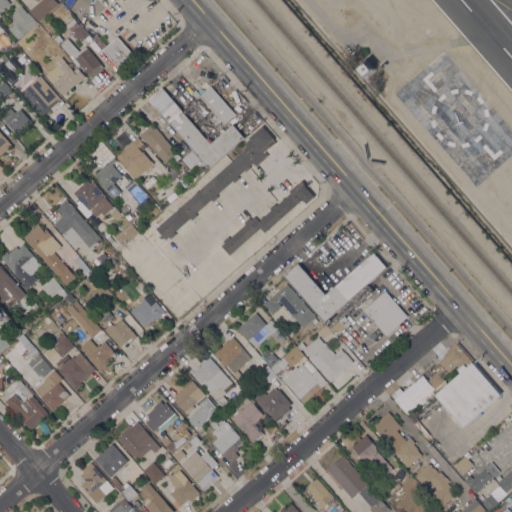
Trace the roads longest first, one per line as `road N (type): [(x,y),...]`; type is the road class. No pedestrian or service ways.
road 1 (primary): [(511,373),(184,0)]
road 2 (residential): [(350,190),(0,503)]
road 3 (residential): [(455,309),(226,511)]
road 4 (residential): [(204,23),(0,207)]
